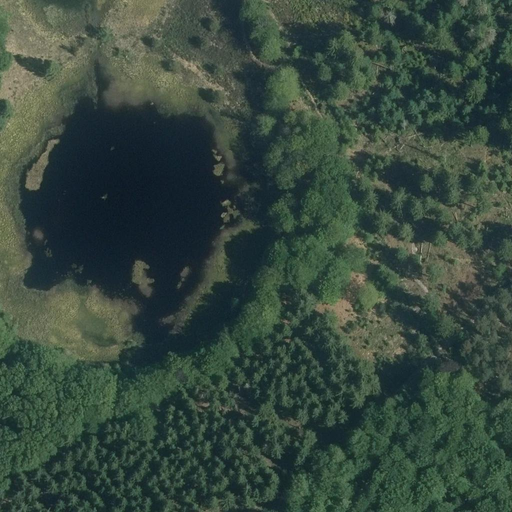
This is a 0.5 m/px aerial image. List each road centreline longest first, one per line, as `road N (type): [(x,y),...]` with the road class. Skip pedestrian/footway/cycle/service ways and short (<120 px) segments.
road 1 (track): [(255,0),(436,357)]
road 2 (track): [(436,357),(274,511)]
